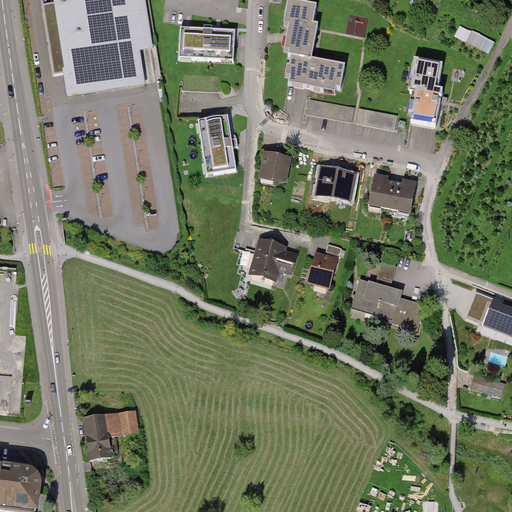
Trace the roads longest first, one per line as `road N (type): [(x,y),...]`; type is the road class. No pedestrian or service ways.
road 1 (primary): [(64,437),(2,0)]
road 2 (residential): [(256,117),(287,135),(440,165),(425,211),(434,266)]
road 3 (residential): [(256,117),(248,223),(303,241)]
road 4 (residential): [(434,266),(453,416)]
